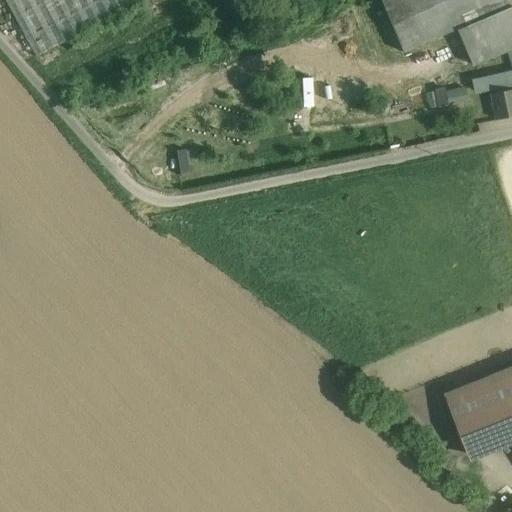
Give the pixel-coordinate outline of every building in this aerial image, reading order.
[(5,0),(36,56),(142,0),(5,0)] [(511,0),(381,0),(404,52),(477,21),(493,59),(511,50),(511,0)] [(467,86),(449,90),(453,104),(471,99),(467,86)] [(511,90),(493,94),(498,120),(511,117),(511,90)] [(511,369),(493,377),(511,424),(511,369)] [(511,424),(493,377),(449,395),(474,459),(511,444),(511,424)]
